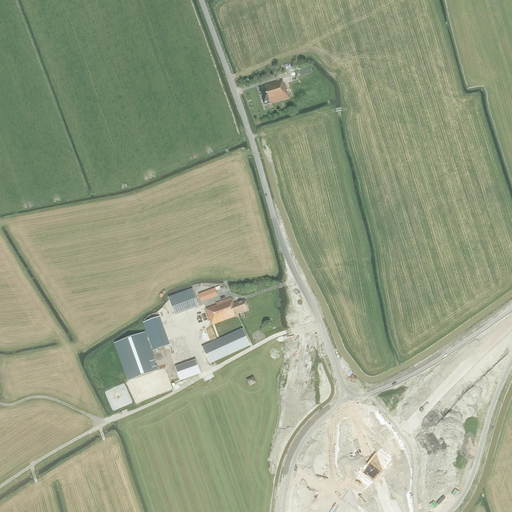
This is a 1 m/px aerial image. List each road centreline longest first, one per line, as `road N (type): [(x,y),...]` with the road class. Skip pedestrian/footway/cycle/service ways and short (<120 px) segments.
road 1 (tertiary): [(348,401),(285,251),(201,0)]
road 2 (trunk): [(340,511),(419,414),(511,323)]
road 3 (trunk): [(511,309),(425,367),(348,401)]
road 4 (trunk): [(449,511),(471,478),(511,360)]
road 5 (trunk): [(348,401),(297,450),(285,511)]
